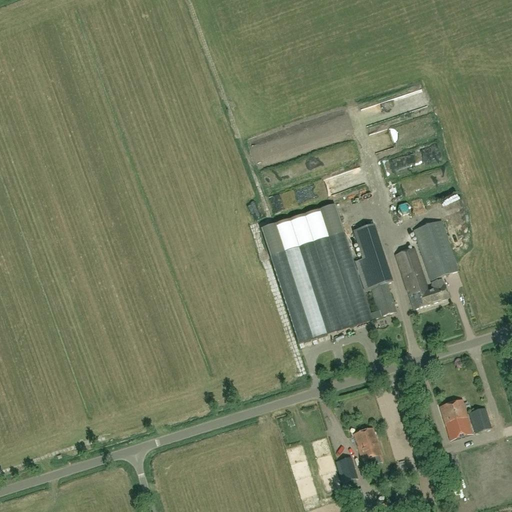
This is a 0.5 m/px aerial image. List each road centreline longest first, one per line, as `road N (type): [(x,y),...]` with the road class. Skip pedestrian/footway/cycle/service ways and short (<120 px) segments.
road 1 (unclassified): [(134,450),(511,330)]
road 2 (unclassified): [(0,492),(134,450)]
